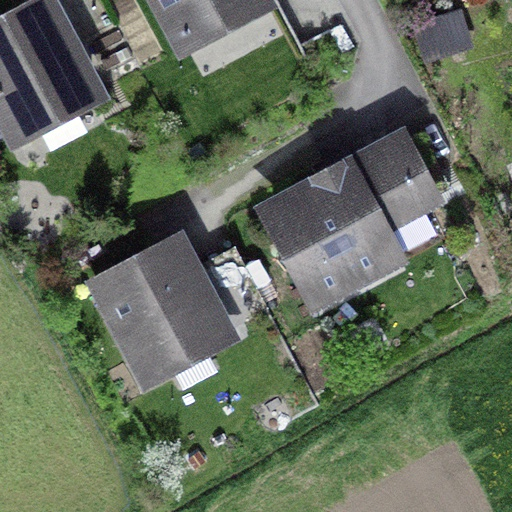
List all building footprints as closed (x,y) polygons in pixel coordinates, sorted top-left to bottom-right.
[(160,0),(183,42),(259,1),(258,0),(160,0)] [(0,32),(0,104),(15,133),(91,93),(46,8),(0,32)] [(425,32),(435,56),(455,48),(445,24),(425,32)] [(272,209),(319,298),(390,261),(373,228),(451,187),(421,131),(272,209)] [(103,288),(148,373),(268,308),(235,246),(189,270),(177,248),(103,288)]
